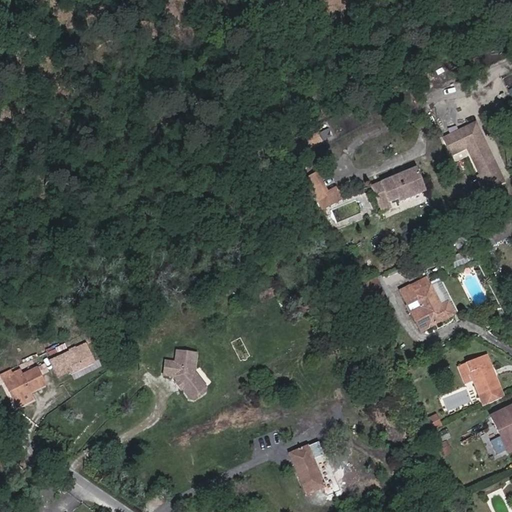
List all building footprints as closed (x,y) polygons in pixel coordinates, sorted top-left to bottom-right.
[(477,124),(445,139),(451,150),(467,143),(469,147),(489,190),(505,182),(477,124)] [(298,154),(318,145),(314,137),(313,134),(292,143),(298,154)] [(314,137),(318,145),(326,141),(322,134),(314,137)] [(467,143),(451,150),(453,155),(469,147),(467,143)] [(389,194),(393,204),(402,200),(403,202),(427,193),(417,167),(375,184),(380,197),(389,194)] [(313,177),(318,188),(326,184),(322,173),(313,177)] [(322,198),(331,193),(326,184),(318,188),(322,198)] [(331,193),(322,198),(326,206),(334,202),(332,199),(343,194),(341,189),(331,193)] [(343,194),(332,199),(334,202),(345,197),(343,194)] [(395,209),(393,204),(389,194),(380,197),(386,212),(395,209)] [(511,216),(485,230),(492,246),(511,236),(511,216)] [(425,280),(401,293),(408,306),(416,302),(419,308),(412,312),(422,332),(453,315),(446,303),(441,305),(430,284),(428,286),(425,280)] [(439,280),(430,284),(441,305),(446,303),(447,303),(453,315),(457,313),(439,280)] [(272,287),(257,292),(260,302),(276,297),(272,287)] [(368,308),(377,303),(369,289),(360,293),(368,308)] [(416,302),(408,306),(412,312),(419,308),(416,302)] [(68,372),(67,368),(90,354),(85,344),(69,353),(70,354),(62,359),(57,351),(49,357),(60,376),(68,372)] [(197,353),(178,350),(176,361),(166,360),(164,374),(173,376),(177,380),(180,380),(184,385),(182,388),(190,398),(195,399),(205,392),(206,387),(195,371),(197,353)] [(485,408),(504,399),(489,358),(469,365),(476,384),(485,408)] [(467,387),(476,384),(469,365),(460,368),(467,387)] [(6,383),(17,405),(32,398),(29,391),(46,383),(38,368),(15,378),(13,373),(4,377),(7,383),(6,383)] [(439,409),(427,414),(432,423),(443,418),(439,409)] [(511,410),(493,419),(509,452),(511,450),(511,410)] [(441,442),(451,436),(447,428),(437,434),(441,442)] [(448,440),(439,443),(444,456),(452,453),(448,440)] [(328,496),(342,489),(325,452),(323,453),(318,442),(310,446),(309,444),(289,453),(309,494),(323,487),(328,496)] [(349,485),(350,491),(364,489),(363,482),(349,485)] [(381,497),(387,511),(399,511),(390,491),(381,497)]
